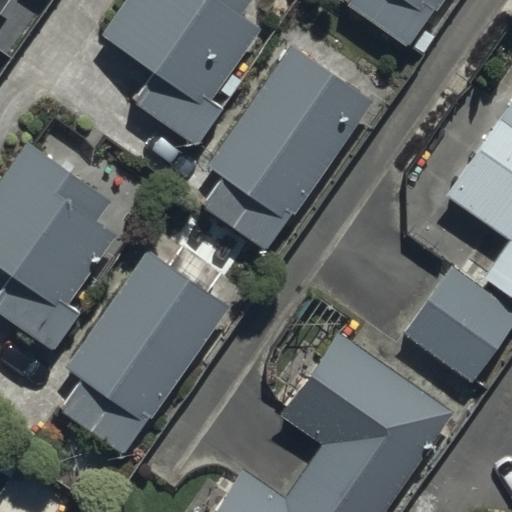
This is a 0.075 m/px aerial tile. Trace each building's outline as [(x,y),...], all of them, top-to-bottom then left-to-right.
[(0,0),(0,15),(10,0),(0,0)] [(280,21),(249,0),(143,0),(108,52),(149,80),(128,110),(204,161),(225,131),(212,122),(280,21)] [(441,33),(463,0),(355,0),(346,15),(420,64),(441,33)] [(297,237),(380,114),(295,57),(212,181),(227,190),(205,222),(275,269),(297,237)] [(487,288),(511,304),(511,110),(444,211),(510,255),(487,288)] [(0,194),(0,280),(15,290),(0,312),(0,327),(58,366),(87,323),(71,312),(128,227),(25,157),(0,194)] [(137,468),(234,323),(152,268),(54,413),(137,468)] [(400,340),(475,391),(511,337),(511,316),(447,272),(400,340)] [(397,511),(455,427),(381,377),(335,347),(280,429),(326,459),(291,511),(239,477),(215,511),(397,511)]
